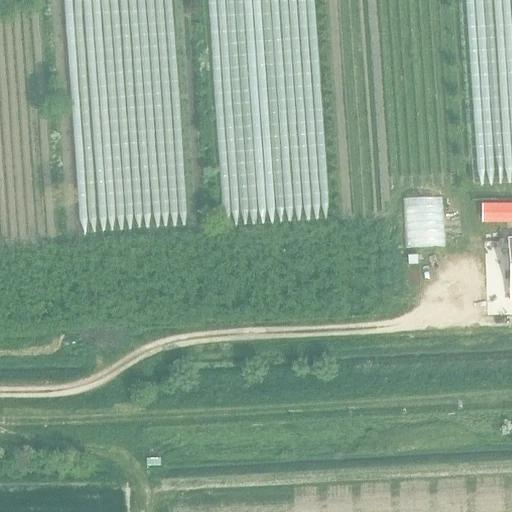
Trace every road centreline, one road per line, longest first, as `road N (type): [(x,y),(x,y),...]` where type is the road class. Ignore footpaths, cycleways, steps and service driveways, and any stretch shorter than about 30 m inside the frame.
road 1 (track): [(0,389),(61,388),(167,344),(423,319),(456,294),(463,242)]
road 2 (track): [(0,420),(37,427),(511,400)]
